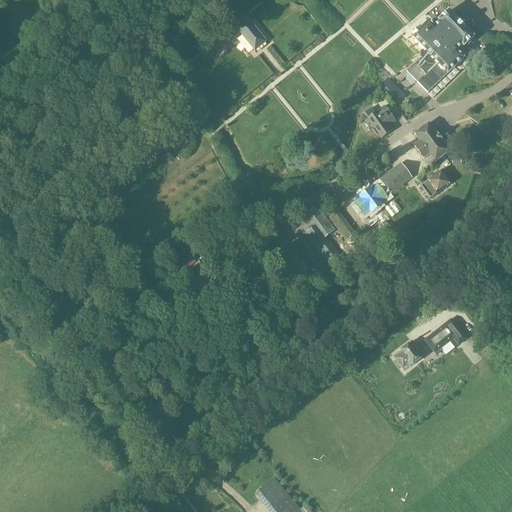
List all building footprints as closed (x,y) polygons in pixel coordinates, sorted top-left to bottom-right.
[(448,75),(449,76),(465,60),(458,53),(464,47),(465,48),(475,39),(464,28),(469,24),(464,18),(459,23),(449,13),(440,22),(441,23),(432,31),(428,27),(421,35),(421,34),(414,41),(424,51),(421,54),(421,58),(422,59),(408,73),(429,93),(448,75)] [(249,19),(237,29),(255,52),(267,43),(249,19)] [(407,97),(389,80),(384,85),(402,102),(407,97)] [(364,114),(382,140),(393,132),(389,127),(397,122),(385,106),(375,113),(372,108),(364,114)] [(451,153),(429,123),(414,134),(420,142),(414,146),(424,160),(430,156),(436,164),(451,153)] [(402,164),(380,179),(392,195),(413,179),(402,164)] [(431,199),(451,184),(442,172),(422,187),(431,199)] [(367,191),(380,207),(393,197),(380,181),(367,191)] [(373,205),(365,194),(351,204),(359,215),(360,214),(363,218),(375,210),(372,206),(373,205)] [(398,212),(407,205),(400,195),(390,203),(398,212)] [(336,231),(319,209),(309,217),(325,239),(336,231)] [(356,235),(339,212),(336,214),(334,211),(330,215),(332,217),(329,219),(347,242),(356,235)] [(179,273),(189,266),(186,262),(176,269),(179,273)] [(442,352),(440,350),(453,340),(458,346),(466,340),(451,321),(425,341),(437,356),(442,352)] [(420,360),(409,345),(400,352),(402,354),(397,358),(404,368),(406,366),(408,370),(420,360)] [(269,511),(302,511),(275,479),(255,495),(269,511)]
